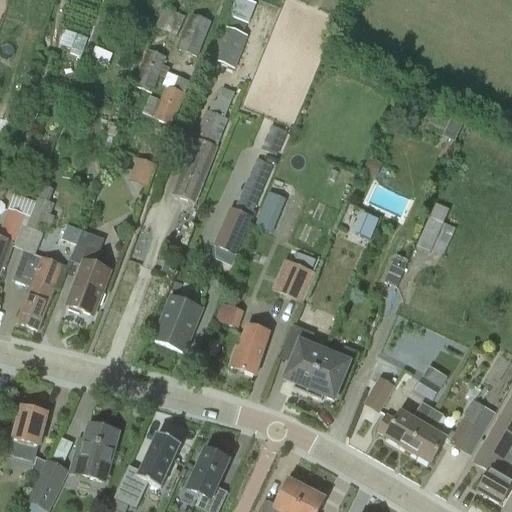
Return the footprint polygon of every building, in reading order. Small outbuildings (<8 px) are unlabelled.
[(185,19),(163,9),(155,29),(177,39),(185,19)] [(254,24),(230,13),(223,30),(216,47),(208,68),(231,77),(240,57),(246,40),(254,24)] [(211,24),(191,16),(177,52),(196,60),(211,24)] [(189,84),(183,82),(161,72),(166,59),(147,52),(133,89),(152,96),(159,78),(164,80),(161,88),(164,89),(159,102),(149,98),(141,116),(171,129),(185,97),(184,96),(189,84)] [(226,121),(205,113),(194,141),(193,141),(172,198),(195,206),(216,149),(215,149),(226,121)] [(114,139),(105,136),(97,162),(106,164),(114,139)] [(125,153),(112,147),(108,158),(120,164),(125,153)] [(131,183),(152,186),(156,163),(135,159),(131,183)] [(258,159),(240,205),(258,212),(276,166),(258,159)] [(381,167),(367,161),(361,173),(375,179),(381,167)] [(34,205),(33,205),(24,230),(23,229),(14,252),(22,255),(11,283),(29,290),(16,325),(36,333),(52,290),(59,293),(67,271),(34,259),(53,206),(48,204),(53,191),(42,187),(37,200),(36,200),(34,205)] [(259,226),(273,232),(287,197),(272,191),(259,226)] [(20,228),(23,229),(24,230),(33,205),(13,197),(0,232),(0,242),(12,247),(20,228)] [(449,212),(435,205),(416,250),(429,255),(430,253),(442,259),(455,231),(443,225),(449,212)] [(233,258),(251,218),(229,209),(211,248),(233,258)] [(372,237),(380,219),(372,216),(364,233),(372,237)] [(105,243),(83,234),(72,264),(83,269),(67,309),(94,319),(112,274),(96,268),(105,243)] [(0,270),(3,272),(12,247),(0,242),(0,270)] [(395,291),(406,263),(394,257),(382,285),(395,291)] [(315,276),(283,263),(271,293),(302,307),(315,276)] [(202,312),(171,300),(153,343),(184,356),(202,312)] [(220,305),(217,325),(241,327),(243,308),(220,305)] [(269,335),(246,328),(232,371),(254,378),(265,346),(269,335)] [(292,391),(306,397),(324,354),(309,348),(314,337),(293,328),(281,356),(293,360),(284,382),(294,387),(292,391)] [(340,360),(324,354),(306,397),(322,403),(323,399),(334,403),(354,353),(345,349),(340,360)] [(393,390),(379,381),(365,406),(379,414),(393,390)] [(507,456),(508,455),(509,455),(511,450),(511,399),(474,465),(489,474),(489,475),(502,453),(507,456)] [(432,412),(429,416),(407,454),(429,468),(443,443),(470,459),(495,417),(473,403),(453,435),(438,426),(443,418),(432,412)] [(48,417),(23,410),(14,442),(9,461),(34,468),(48,417)] [(384,441),(407,454),(429,416),(420,411),(413,423),(400,415),(395,423),(387,418),(377,434),(386,439),(384,441)] [(118,435),(90,427),(84,450),(78,448),(71,476),(105,485),(118,435)] [(111,505),(125,511),(134,511),(145,490),(157,496),(177,453),(154,442),(137,479),(126,474),(111,505)] [(218,511),(226,495),(217,490),(229,463),(202,451),(183,494),(198,501),(194,509),(200,511),(218,511)] [(511,486),(500,479),(511,459),(511,456),(509,455),(508,455),(507,456),(502,453),(489,475),(489,474),(477,495),(501,509),(511,489),(511,486)] [(47,511),(67,473),(49,465),(30,504),(46,511),(47,511)] [(296,511),(306,493),(288,484),(274,510),(264,505),(260,511),(296,511)] [(296,511),(318,511),(324,502),(306,493),(296,511)]
